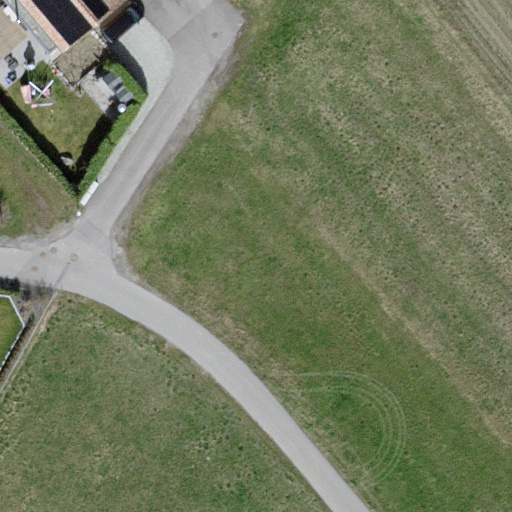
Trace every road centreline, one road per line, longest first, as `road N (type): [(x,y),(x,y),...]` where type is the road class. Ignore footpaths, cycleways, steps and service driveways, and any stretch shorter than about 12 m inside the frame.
road 1 (residential): [(95,286),(180,348),(349,511)]
road 2 (residential): [(95,286),(205,49),(164,0)]
